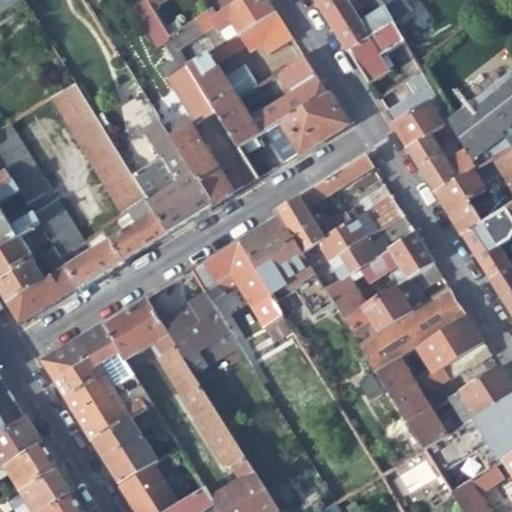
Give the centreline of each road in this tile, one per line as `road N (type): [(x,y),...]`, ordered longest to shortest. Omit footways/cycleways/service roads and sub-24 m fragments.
road 1 (residential): [(10,355),(364,124)]
road 2 (residential): [(511,359),(364,124)]
road 3 (residential): [(105,511),(10,355)]
road 4 (residential): [(364,124),(287,0)]
